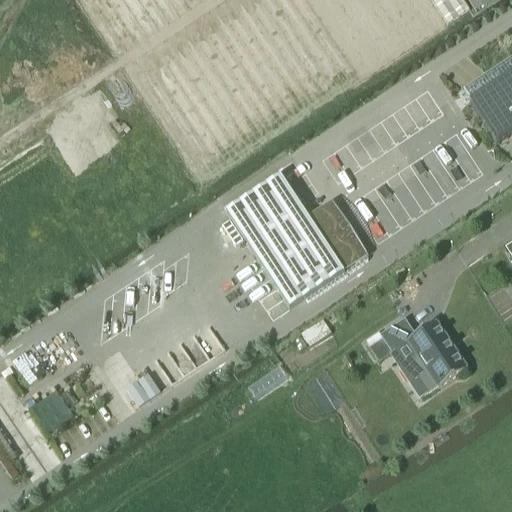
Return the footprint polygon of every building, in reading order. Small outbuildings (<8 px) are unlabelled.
[(460,0),(429,0),(448,27),(469,13),(460,0)] [(511,62),(463,95),(469,104),(496,144),(511,133),(511,62)] [(279,178),(225,214),(289,311),(343,275),(279,178)] [(321,321),(300,335),(308,348),(330,335),(321,321)] [(414,338),(404,322),(381,338),(392,354),(408,344),(416,357),(406,364),(427,395),(437,388),(438,389),(437,389),(438,390),(467,371),(466,370),(436,325),(436,324),(414,338)]
